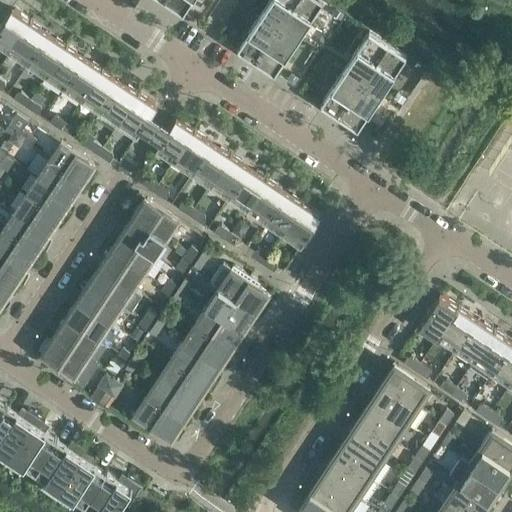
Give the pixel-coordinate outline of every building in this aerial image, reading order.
[(167,0),(184,11),(191,0),(167,0)] [(281,22),(295,0),(268,0),(262,10),(281,22)] [(300,35),(322,0),(295,0),(281,22),(300,35)] [(0,41),(11,49),(31,19),(15,8),(9,16),(7,14),(0,25),(0,41)] [(256,59),(281,22),(262,10),(238,47),(256,59)] [(29,61),(48,33),(40,28),(42,26),(34,21),(31,19),(11,49),(29,61)] [(275,72),(300,35),(281,22),(256,59),(275,72)] [(364,78),(389,41),(370,29),(345,65),(364,78)] [(47,73),(67,43),(65,41),(57,36),(55,38),(48,33),(29,61),(47,73)] [(383,90),(407,54),(389,41),(364,78),(383,90)] [(65,85),(84,57),(76,52),(77,50),(70,45),(67,43),(47,73),(65,85)] [(83,97),(103,67),(101,65),(100,65),(93,60),(91,62),(84,57),(65,85),(83,97)] [(340,115),(364,78),(345,65),(321,102),(340,115)] [(101,109),(119,81),(112,76),(113,74),(106,69),(103,67),(83,97),(101,109)] [(358,127),(383,90),(364,78),(340,115),(358,127)] [(119,121),(139,91),(137,89),(136,89),(129,84),(127,86),(119,81),(101,109),(119,121)] [(26,105),(31,97),(22,91),(18,91),(14,97),(26,105)] [(174,125),(171,124),(152,112),(153,111),(150,110),(156,102),(139,91),(119,121),(138,133),(143,126),(161,139),(157,146),(175,158),(195,128),(179,117),(174,125)] [(42,107),(41,103),(31,97),(26,105),(38,113),(42,107)] [(62,129),(67,121),(58,114),(54,115),(50,120),(62,129)] [(78,131),(77,127),(67,121),(62,129),(74,137),(78,131)] [(18,136),(22,131),(16,128),(13,133),(18,136)] [(193,170),(212,143),(204,138),(206,135),(198,130),(195,128),(175,158),(193,170)] [(24,140),(27,135),(22,131),(18,136),(24,140)] [(14,142),(18,136),(13,133),(9,139),(14,142)] [(20,146),(24,140),(18,136),(14,142),(20,146)] [(98,152),(103,145),(93,138),(90,139),(86,145),(98,152)] [(93,161),(61,140),(50,158),(83,180),(89,171),(87,170),(93,161)] [(211,182),(231,152),(229,150),(229,151),(221,145),(219,148),(212,143),(193,170),(211,182)] [(114,155),(113,151),(103,145),(98,152),(110,161),(114,155)] [(229,194),(248,167),(240,162),(242,159),(234,154),(231,152),(211,182),(229,194)] [(83,180),(50,158),(38,175),(72,197),(83,180)] [(247,206),(267,176),(265,174),(265,175),(257,169),(255,172),(248,167),(229,194),(247,206)] [(72,197),(38,175),(27,192),(61,214),(72,197)] [(154,190),(159,182),(150,176),(146,177),(142,182),(154,190)] [(265,218),(284,191),(276,186),(278,183),(270,178),(267,176),(247,206),(265,218)] [(170,193),(169,189),(159,182),(154,190),(166,198),(170,193)] [(283,230),(303,200),(301,198),(301,199),(293,193),(291,196),(284,191),(265,218),(283,230)] [(61,214),(27,192),(16,209),(49,231),(61,214)] [(179,218),(147,197),(141,206),(139,205),(133,213),(167,236),(179,218)] [(190,214),(195,206),(186,200),(182,201),(178,206),(190,214)] [(302,243),(317,221),(314,219),(320,211),(303,200),(283,230),(302,243)] [(206,217),(205,213),(195,206),(190,214),(202,222),(206,217)] [(49,231),(16,209),(4,226),(38,248),(49,231)] [(167,236),(133,213),(122,230),(124,232),(155,253),(167,236)] [(226,238),(231,230),(222,224),(218,225),(214,230),(226,238)] [(38,248),(4,226),(0,232),(0,247),(27,265),(38,248)] [(155,253),(124,232),(122,230),(111,247),(144,270),(155,253)] [(242,241),(241,237),(231,230),(226,238),(238,246),(242,241)] [(195,254),(198,249),(192,244),(188,250),(195,254)] [(200,267),(211,250),(205,246),(194,263),(200,267)] [(27,265),(0,247),(0,271),(15,282),(27,265)] [(144,270),(111,247),(99,264),(102,266),(133,286),(144,270)] [(262,262),(267,254),(258,248),(254,248),(250,254),(262,262)] [(191,260),(195,254),(188,250),(184,255),(191,260)] [(278,264),(277,260),(267,254),(262,262),(274,270),(278,264)] [(272,293),(257,283),(256,285),(250,281),(253,276),(251,275),(251,274),(250,273),(250,274),(234,263),(219,285),(256,310),(260,304),(263,306),(272,293)] [(133,286),(102,266),(99,264),(88,281),(121,304),(133,286)] [(15,282),(0,271),(0,296),(2,298),(4,299),(15,282)] [(186,289),(192,280),(185,276),(179,285),(186,289)] [(172,288),(176,282),(169,278),(165,284),(172,288)] [(121,304),(88,281),(77,298),(79,300),(110,320),(121,304)] [(168,294),(172,288),(165,284),(162,289),(168,294)] [(180,298),(186,289),(179,285),(173,294),(180,298)] [(256,310),(219,285),(207,303),(244,328),(256,310)] [(439,334),(459,304),(440,291),(420,321),(439,334)] [(110,320),(79,300),(77,298),(65,315),(99,337),(110,320)] [(244,328),(207,303),(195,321),(233,346),(244,328)] [(457,346),(477,316),(459,304),(439,334),(457,346)] [(162,325),(168,316),(161,311),(155,320),(162,325)] [(149,322),(153,317),(146,312),(143,318),(149,322)] [(99,337),(65,315),(54,332),(56,334),(88,354),(99,337)] [(475,358),(495,328),(477,316),(457,346),(475,358)] [(146,328),(149,322),(143,318),(139,323),(146,328)] [(156,334),(162,325),(155,320),(149,329),(156,334)] [(233,346),(195,321),(183,339),(220,364),(233,346)] [(493,370),(511,341),(511,339),(495,328),(475,358),(493,370)] [(88,354),(56,334),(54,332),(50,338),(47,336),(39,349),(52,358),(53,356),(59,360),(56,365),(73,376),(88,354)] [(220,364),(183,339),(171,357),(208,382),(220,364)] [(511,382),(511,380),(511,341),(493,370),(511,382)] [(127,356),(130,350),(124,346),(120,352),(127,356)] [(138,360),(144,352),(138,347),(132,356),(138,360)] [(123,362),(127,356),(120,352),(116,357),(123,362)] [(416,368),(421,361),(411,354),(408,355),(404,360),(416,368)] [(132,369),(138,360),(132,356),(126,365),(132,369)] [(208,382),(171,357),(160,375),(197,400),(208,382)] [(431,371),(431,367),(421,361),(416,368),(428,376),(431,371)] [(431,386),(399,364),(395,370),(392,367),(383,380),(419,404),(431,386)] [(107,390),(115,378),(106,372),(98,384),(107,390)] [(197,400),(160,375),(148,393),(185,418),(197,400)] [(115,396),(123,383),(115,378),(107,390),(115,396)] [(452,392),(457,385),(447,378),(443,379),(440,384),(452,392)] [(419,404),(383,380),(371,398),(374,401),(407,422),(419,404)] [(467,395),(467,391),(457,385),(452,392),(464,400),(467,395)] [(185,418),(148,393),(133,415),(152,428),(155,423),(161,427),(160,429),(175,439),(183,426),(180,424),(185,418)] [(407,422),(374,401),(371,398),(359,416),(395,440),(407,422)] [(488,416),(493,409),(483,402),(480,403),(476,408),(488,416)] [(8,456),(37,413),(28,407),(27,408),(28,409),(24,415),(18,411),(16,410),(16,411),(8,406),(9,405),(7,404),(0,414),(0,450),(7,455),(7,456),(8,456)] [(447,423),(454,412),(447,407),(440,418),(447,423)] [(464,423),(472,413),(464,408),(457,419),(464,423)] [(503,419),(503,415),(493,409),(488,416),(500,424),(503,419)] [(36,468),(57,437),(55,436),(54,437),(47,432),(47,431),(46,429),(45,430),(40,426),(44,419),(45,420),(45,419),(37,413),(8,456),(9,457),(9,456),(22,465),(21,465),(22,466),(26,461),(36,468)] [(395,440),(359,416),(347,434),(350,437),(383,458),(395,440)] [(440,434),(447,423),(440,418),(432,429),(440,434)] [(511,439),(493,427),(481,444),(511,465),(511,439)] [(449,447),(456,436),(449,432),(441,442),(449,447)] [(383,458),(350,437),(347,434),(335,452),(371,476),(383,458)] [(58,489),(87,446),(78,440),(77,441),(78,442),(74,448),(68,445),(68,444),(66,443),(66,444),(58,439),(59,438),(57,437),(36,468),(46,475),(43,480),(44,481),(45,480),(57,489),(58,489)] [(441,458),(449,447),(441,442),(434,453),(441,458)] [(423,459),(430,448),(423,443),(416,454),(423,459)] [(511,468),(511,465),(481,444),(470,461),(502,483),(511,468)] [(86,502),(107,470),(105,469),(104,470),(97,465),(97,464),(96,463),(95,463),(89,459),(94,452),(95,453),(95,452),(87,446),(58,489),(59,490),(72,498),(71,499),(72,499),(75,495),(86,502)] [(371,476),(335,452),(323,470),(326,473),(359,494),(371,476)] [(416,470),(423,459),(416,454),(408,465),(416,470)] [(502,483),(470,461),(458,478),(491,500),(502,483)] [(426,481),(433,470),(426,466),(419,476),(426,481)] [(132,501),(141,486),(142,485),(143,484),(128,474),(127,475),(128,475),(124,482),(118,478),(116,476),(115,478),(108,472),(109,471),(107,470),(86,502),(96,509),(93,511),(115,511),(126,497),(132,501)] [(346,511),(359,494),(326,473),(323,470),(311,488),(346,511)] [(419,492),(426,481),(419,476),(411,487),(419,492)] [(482,511),(491,500),(458,478),(447,495),(472,511),(482,511)] [(399,495),(406,484),(399,479),(392,490),(399,495)] [(346,511),(311,488),(298,507),(306,511),(346,511)] [(392,506),(399,495),(392,490),(385,501),(392,506)] [(472,511),(447,495),(435,511),(472,511)] [(398,511),(405,511),(411,504),(403,500),(396,510),(398,511)]
